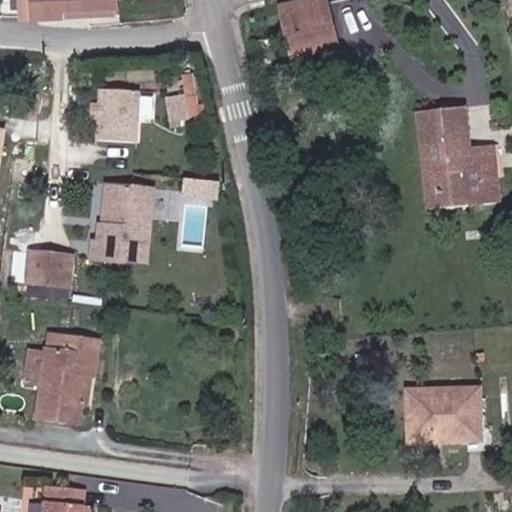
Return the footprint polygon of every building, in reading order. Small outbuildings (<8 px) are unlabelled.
[(32,0),(34,19),(69,17),(123,13),(121,3),(120,0),(32,0)] [(338,49),(334,3),(288,8),(291,55),(338,49)] [(198,72),(191,74),(180,76),(186,106),(197,103),(204,101),(198,72)] [(144,144),(148,93),(110,91),(107,141),(144,144)] [(431,195),(434,195),(435,199),(444,211),(494,207),(490,149),(466,151),(463,110),(425,113),(425,128),(421,128),(422,147),(429,177),(431,195)] [(111,183),(109,222),(106,222),(104,239),(99,239),(97,256),(151,261),(158,186),(117,183),(111,183)] [(69,254),(49,251),(30,249),(26,278),(45,280),(65,283),(69,254)] [(30,285),(29,293),(71,298),(72,289),(30,285)] [(28,375),(49,379),(42,416),(82,422),(84,405),(93,406),(98,376),(103,341),(74,337),(56,334),(53,353),(33,350),(28,375)] [(484,441),(483,426),(480,381),(405,386),(408,445),(438,443),(484,441)] [(82,511),(82,497),(74,498),(72,482),(63,483),(38,485),(40,511),(82,511)]
